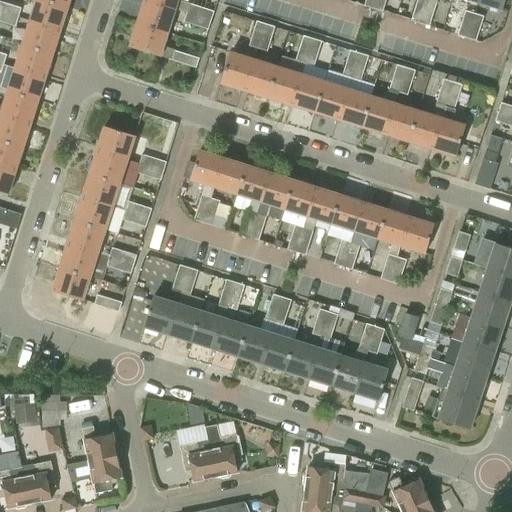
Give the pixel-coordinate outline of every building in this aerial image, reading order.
[(69,7),(45,0),(36,0),(30,21),(61,31),(69,7)] [(176,10),(146,0),(138,23),(169,33),(176,10)] [(145,0),(146,0),(176,10),(179,2),(179,0),(145,0)] [(375,9),(377,0),(367,0),(366,7),(375,9)] [(377,0),(375,9),(384,12),(387,0),(377,0)] [(401,0),(397,14),(410,18),(416,0),(401,0)] [(428,0),(418,0),(412,21),(421,24),(428,0)] [(437,3),(428,0),(421,24),(430,27),(437,3)] [(506,0),(480,0),(479,3),(503,10),(506,0)] [(0,1),(0,11),(18,17),(21,8),(0,1)] [(187,13),(211,21),(214,11),(191,3),(187,13)] [(16,27),(18,17),(0,11),(0,23),(15,28),(16,27)] [(468,39),(475,15),(466,12),(459,36),(468,39)] [(208,31),(211,21),(187,13),(184,23),(208,31)] [(484,17),(475,15),(468,39),(476,41),(484,17)] [(27,30),(23,44),(54,54),(61,31),(30,21),(27,30)] [(248,47),(259,50),(267,25),(256,21),(248,47)] [(138,23),(131,48),(162,57),(169,33),(138,23)] [(275,27),(267,25),(259,50),(267,53),(275,27)] [(314,39),(303,36),(295,60),(306,63),(314,39)] [(313,67),(321,41),(314,39),(306,63),(306,64),(313,67)] [(54,54),(23,44),(15,68),(46,77),(54,54)] [(349,50),(341,76),(353,79),(361,54),(349,50)] [(175,53),(172,62),(195,69),(198,61),(175,53)] [(231,53),(222,83),(246,90),(255,60),(245,57),(231,53)] [(360,82),(368,56),(361,54),(353,79),(360,82)] [(270,98),(279,68),(255,60),(246,90),(270,98)] [(396,65),(385,101),(373,97),(363,127),(386,135),(396,105),(399,93),(407,68),(396,65)] [(46,77),(15,68),(8,91),(39,101),(46,77)] [(279,68),(270,98),(293,105),(302,75),(291,72),(279,68)] [(415,71),(407,68),(399,93),(407,96),(415,71)] [(302,75),(293,105),(316,113),(326,83),(302,75)] [(443,80),(435,105),(446,108),(454,83),(443,80)] [(326,83),(316,113),(340,120),(347,98),(349,90),(326,83)] [(461,85),(454,83),(442,119),(433,149),(457,157),(466,127),(451,122),(455,110),(454,110),(461,85)] [(347,98),(340,120),(363,127),(373,97),(349,90),(347,98)] [(3,106),(1,114),(31,124),(39,101),(8,91),(3,106)] [(511,106),(500,103),(498,112),(511,116),(511,106)] [(409,142),(419,112),(396,105),(386,135),(409,142)] [(419,112),(409,142),(433,149),(442,119),(419,112)] [(511,126),(511,116),(498,112),(495,122),(511,126)] [(31,124),(1,114),(0,115),(0,139),(24,147),(31,124)] [(97,152),(129,162),(132,153),(137,137),(105,127),(97,152)] [(490,135),(483,159),(480,158),(472,184),(487,189),(496,163),(494,163),(497,153),(502,139),(490,135)] [(0,165),(17,171),(24,147),(0,139),(0,165)] [(97,152),(90,175),(121,185),(129,162),(97,152)] [(200,152),(191,180),(206,185),(215,188),(224,159),(200,152)] [(141,155),(139,165),(163,172),(166,163),(141,155)] [(224,159),(215,188),(239,195),(248,167),(224,159)] [(17,171),(0,165),(0,192),(9,195),(17,171)] [(139,165),(136,173),(160,181),(163,172),(139,165)] [(248,167),(239,195),(261,202),(270,174),(248,167)] [(270,174),(261,202),(285,210),(294,182),(270,174)] [(83,198),(114,208),(117,199),(121,185),(90,175),(83,198)] [(294,182),(285,210),(308,217),(317,189),(294,182)] [(317,189),(308,217),(332,225),(341,197),(317,189)] [(195,220),(204,223),(211,199),(202,196),(195,220)] [(341,197),(332,225),(355,232),(364,204),(341,197)] [(114,208),(83,198),(75,221),(107,231),(114,208)] [(234,206),(211,199),(204,223),(226,230),(234,206)] [(127,203),(124,212),(148,219),(151,210),(127,203)] [(355,232),(351,243),(360,246),(361,243),(363,235),(378,239),(387,211),(364,204),(355,232)] [(241,234),(250,238),(258,214),(249,211),(241,234)] [(387,211),(378,239),(402,247),(411,219),(387,211)] [(145,228),(148,219),(124,212),(121,221),(145,228)] [(267,216),(258,214),(250,238),(259,240),(267,216)] [(435,226),(411,219),(402,247),(426,255),(435,226)] [(107,231),(75,221),(68,245),(99,255),(107,231)] [(297,252),(305,228),(295,225),(287,249),(297,252)] [(306,255),(314,231),(305,228),(297,252),(306,255)] [(473,236),(461,232),(455,248),(467,252),(473,236)] [(351,243),(342,240),(334,264),(344,267),(351,243)] [(360,246),(351,243),(344,267),(352,270),(360,246)] [(68,245),(60,268),(92,278),(99,255),(68,245)] [(511,249),(496,245),(488,270),(511,277),(511,249)] [(112,250),(110,258),(134,265),(136,257),(112,250)] [(398,258),(388,255),(381,279),(391,282),(398,258)] [(464,261),(452,257),(447,273),(459,277),(464,261)] [(110,258),(107,268),(131,275),(134,265),(110,258)] [(406,261),(398,258),(391,282),(399,285),(406,261)] [(144,327),(168,335),(189,269),(180,266),(175,282),(169,302),(154,297),(144,327)] [(84,302),(92,278),(60,268),(53,292),(84,302)] [(189,269),(168,335),(191,342),(201,312),(193,309),(196,298),(192,296),(199,272),(189,269)] [(480,294),(511,304),(511,303),(511,277),(488,270),(480,294)] [(227,281),(219,305),(228,308),(236,284),(227,281)] [(236,284),(228,308),(236,311),(244,286),(236,284)] [(442,288),(436,306),(449,310),(454,292),(442,288)] [(472,318),(504,329),(511,304),(480,294),(472,318)] [(275,323),(283,298),(274,296),(266,320),(275,323)] [(121,305),(97,297),(94,306),(118,314),(121,305)] [(283,298),(275,323),(284,326),(291,301),(283,298)] [(443,327),(449,310),(436,306),(431,323),(443,327)] [(312,335),(322,338),(330,313),(320,310),(312,335)] [(201,312),(191,342),(215,349),(224,319),(201,312)] [(330,313),(322,338),(318,349),(309,379),(332,386),(341,356),(327,352),(338,316),(330,313)] [(418,319),(406,315),(399,336),(412,340),(418,319)] [(464,343),(496,353),(504,329),(472,318),(464,343)] [(224,319),(215,349),(238,357),(248,327),(224,319)] [(248,327),(238,357),(262,364),(272,334),(275,323),(266,320),(264,319),(261,331),(248,327)] [(366,325),(359,349),(369,352),(377,328),(366,325)] [(384,330),(377,328),(369,352),(377,355),(384,330)] [(272,334),(262,364),(286,372),(295,342),(272,334)] [(425,339),(420,356),(432,360),(438,343),(425,339)] [(309,379),(318,349),(295,342),(286,372),(309,379)] [(456,367),(488,377),(496,353),(464,343),(456,367)] [(342,356),(332,386),(356,393),(365,364),(353,360),(342,356)] [(427,377),(432,360),(420,356),(414,373),(427,377)] [(389,371),(365,364),(356,393),(380,401),(389,371)] [(449,390),(481,402),(488,377),(456,367),(449,390)] [(424,382),(412,378),(402,409),(414,413),(424,382)] [(471,431),(481,402),(449,390),(443,389),(438,402),(427,398),(425,407),(424,415),(471,431)] [(13,405),(15,421),(36,419),(33,396),(33,394),(30,394),(20,395),(21,404),(13,405)] [(42,396),(42,427),(59,427),(59,420),(59,396),(42,396)] [(190,426),(204,423),(201,408),(187,404),(190,426)] [(153,438),(151,425),(139,427),(142,440),(153,438)] [(205,428),(208,443),(215,477),(219,477),(222,479),(230,477),(231,474),(238,473),(235,458),(241,457),(238,445),(236,437),(220,440),(217,425),(205,428)] [(85,440),(90,462),(118,456),(114,434),(95,438),(93,428),(83,430),(85,440)] [(47,443),(59,441),(58,431),(46,433),(47,443)] [(59,441),(47,443),(49,453),(61,451),(59,441)] [(215,477),(208,443),(181,448),(185,468),(191,467),(195,482),(202,480),(205,483),(212,481),(214,478),(215,477)] [(280,445),(270,443),(268,457),(278,458),(280,445)] [(118,456),(90,462),(67,466),(71,484),(93,480),(96,494),(106,492),(104,482),(123,478),(118,456)] [(304,483),(307,486),(306,490),(332,493),(334,482),(340,482),(342,465),(325,463),(324,469),(309,467),(308,473),(305,475),(304,483)] [(50,464),(33,467),(22,470),(29,505),(34,504),(37,506),(44,505),(46,501),(52,500),(49,485),(55,484),(52,472),(50,464)] [(29,505),(22,470),(0,474),(0,494),(5,494),(9,509),(15,508),(18,510),(26,509),(28,505),(29,505)] [(393,491),(402,511),(429,499),(420,479),(419,479),(402,487),(397,477),(388,481),(393,491)] [(383,509),(386,496),(344,487),(341,500),(358,504),(373,507),(383,509)] [(331,504),(332,493),(306,490),(306,491),(302,494),(301,501),(304,505),(303,511),(310,511),(336,511),(338,504),(331,504)] [(261,511),(263,511),(273,509),(274,508),(270,498),(258,502),(261,511)] [(65,511),(75,509),(73,499),(63,501),(65,511)] [(435,511),(429,499),(402,511),(401,511),(435,511)]
